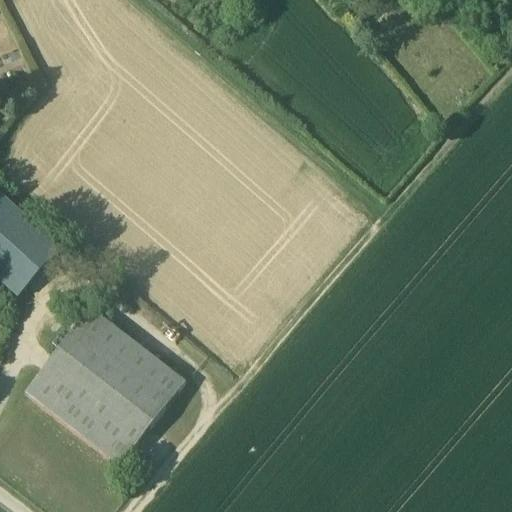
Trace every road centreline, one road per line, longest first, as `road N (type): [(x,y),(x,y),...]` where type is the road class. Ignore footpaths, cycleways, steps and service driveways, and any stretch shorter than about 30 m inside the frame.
road 1 (track): [(148,511),(511,89)]
road 2 (track): [(131,0),(397,221)]
